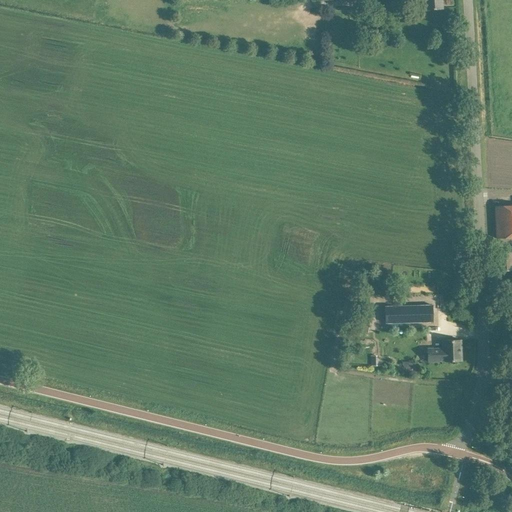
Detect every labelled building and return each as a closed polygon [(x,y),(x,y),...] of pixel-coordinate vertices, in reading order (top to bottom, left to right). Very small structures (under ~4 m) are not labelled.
[(412,0),(413,11),(417,11),(417,6),(424,5),(424,10),(442,9),(441,0),(412,0)] [(511,205),(505,206),(495,206),(497,238),(511,237),(511,205)] [(498,271),(511,269),(511,251),(497,252),(498,271)] [(432,305),(385,307),(385,323),(433,322),(432,305)] [(356,315),(353,331),(367,333),(370,317),(356,315)] [(434,345),(427,346),(427,362),(443,361),(451,361),(461,361),(460,340),(443,340),(443,348),(434,349),(434,345)]
